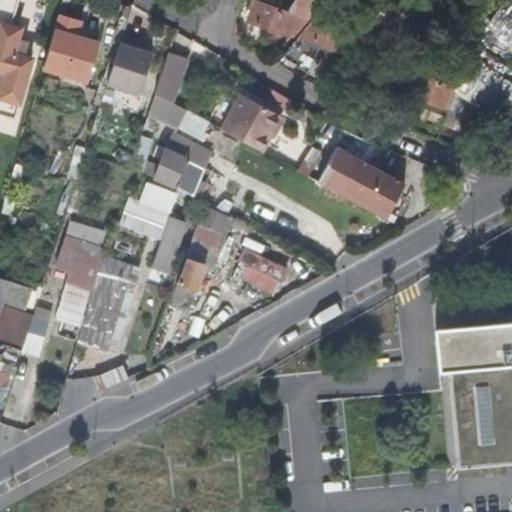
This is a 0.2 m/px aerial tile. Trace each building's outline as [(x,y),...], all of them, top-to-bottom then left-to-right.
[(19,0),(0,0),(0,63),(1,64),(0,66),(0,72),(7,75),(0,101),(19,107),(35,54),(25,51),(29,38),(20,36),(24,22),(14,20),(19,0)] [(328,0),(300,0),(293,11),(296,12),(310,16),(313,13),(328,0)] [(293,20),(304,23),(310,16),(296,12),(294,15),(256,1),(250,20),(287,33),(293,20)] [(45,62),(89,74),(102,31),(79,24),(82,13),(61,7),(45,62)] [(124,30),(109,78),(141,88),(154,47),(137,42),(139,35),(124,30)] [(149,115),(199,142),(208,124),(173,104),(187,60),(169,51),(149,115)] [(415,107),(452,108),(454,73),(416,72),(415,107)] [(493,112),(511,121),(511,86),(506,84),(493,112)] [(241,95),(223,131),(264,152),(281,116),(241,95)] [(19,107),(0,101),(0,109),(17,114),(19,107)] [(132,168),(144,172),(154,141),(142,137),(132,168)] [(405,180),(336,143),(316,179),(385,217),(405,180)] [(296,173),(311,178),(321,152),(307,146),(296,173)] [(154,176),(157,179),(195,195),(208,169),(167,147),(154,176)] [(138,200),(126,196),(117,227),(159,240),(147,279),(164,284),(184,221),(168,216),(175,192),(144,182),(138,200)] [(65,282),(91,290),(106,246),(66,234),(55,267),(68,272),(65,282)] [(111,255),(130,260),(133,246),(114,241),(111,255)] [(230,279),(275,295),(286,265),(241,248),(230,279)] [(77,344),(115,352),(142,268),(105,255),(77,344)] [(205,262),(186,257),(178,281),(197,286),(205,262)] [(0,317),(0,337),(23,345),(34,314),(4,304),(5,302),(26,309),(32,288),(0,277),(0,315),(1,315),(0,317)] [(178,281),(169,307),(187,313),(197,286),(178,281)] [(511,319),(436,326),(440,371),(451,370),(452,388),(460,465),(511,460),(511,319)] [(99,373),(103,386),(126,380),(121,366),(99,373)]
